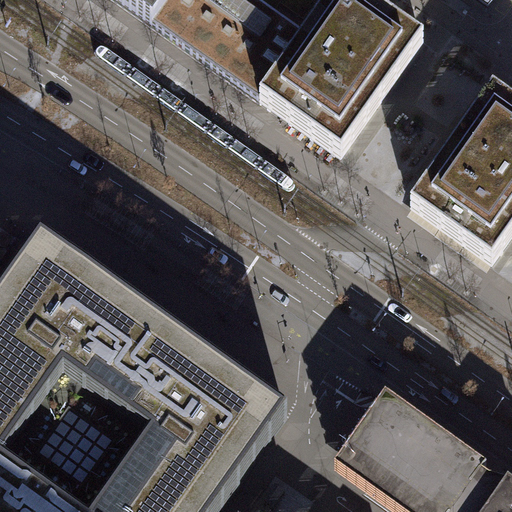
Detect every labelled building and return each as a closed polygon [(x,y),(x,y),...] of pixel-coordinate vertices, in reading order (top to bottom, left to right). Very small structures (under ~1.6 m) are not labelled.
[(112,0),(152,29),(173,0),(112,0)] [(173,0),(152,29),(260,105),(307,40),(250,0),(173,0)] [(357,0),(334,0),(307,40),(260,105),(260,106),(341,164),(384,104),(424,47),(357,0)] [(496,0),(473,0),(489,11),(496,0)] [(453,153),(411,213),(493,271),(511,243),(511,110),(493,97),(453,153)] [(223,511),(288,420),(39,245),(0,300),(0,511),(223,511)] [(511,511),(511,491),(387,404),(371,422),(332,474),(339,479),(338,480),(361,495),(385,511),(511,511)]
